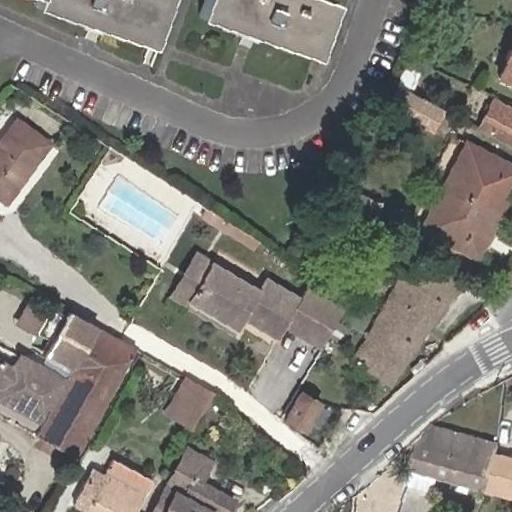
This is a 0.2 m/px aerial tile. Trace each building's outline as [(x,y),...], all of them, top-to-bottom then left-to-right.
[(35,0),(33,5),(148,45),(163,0),(35,0)] [(312,58),(332,4),(319,0),(202,0),(196,17),(312,58)] [(511,84),(511,43),(498,79),(511,84)] [(422,123),(430,108),(397,91),(389,106),(422,123)] [(480,128),(511,143),(511,116),(492,106),(480,128)] [(0,198),(6,203),(49,143),(16,120),(0,141),(0,198)] [(444,185),(499,214),(511,187),(511,168),(465,144),(444,185)] [(479,250),(499,214),(444,185),(426,220),(479,250)] [(348,187),(337,205),(370,222),(379,204),(348,187)] [(219,216),(207,209),(202,216),(214,224),(219,216)] [(252,248),(257,240),(219,216),(214,224),(252,248)] [(476,258),(479,250),(426,220),(422,229),(476,258)] [(186,302),(212,264),(196,254),(172,294),(169,299),(183,307),(231,335),(235,330),(186,302)] [(255,289),(212,264),(186,302),(235,330),(241,319),(276,339),(284,326),(318,346),(339,310),(305,290),(299,300),(264,280),(257,291),(255,289)] [(388,386),(461,279),(439,265),(422,288),(403,276),(368,338),(352,361),(357,365),(353,371),(363,379),(368,372),(388,386)] [(31,298),(17,317),(37,331),(50,311),(31,298)] [(50,342),(67,312),(61,308),(44,339),(50,342)] [(75,458),(135,350),(102,331),(67,312),(50,342),(43,354),(70,369),(64,380),(37,365),(32,362),(19,355),(12,368),(0,361),(0,389),(0,400),(40,422),(33,435),(75,458)] [(43,354),(37,365),(64,380),(70,369),(43,354)] [(205,409),(213,395),(185,379),(177,392),(205,409)] [(165,414),(194,429),(205,409),(177,392),(165,414)] [(303,430),(317,405),(299,395),(284,420),(303,430)] [(498,447),(474,439),(441,427),(418,453),(411,471),(439,479),(485,492),(495,456),(498,447)] [(199,481),(211,462),(188,449),(152,511),(228,511),(235,501),(199,481)] [(511,459),(495,456),(485,492),(511,498),(511,459)] [(89,511),(131,511),(150,480),(112,460),(103,474),(93,468),(73,503),(89,511)] [(411,471),(407,487),(435,495),(439,479),(411,471)]
